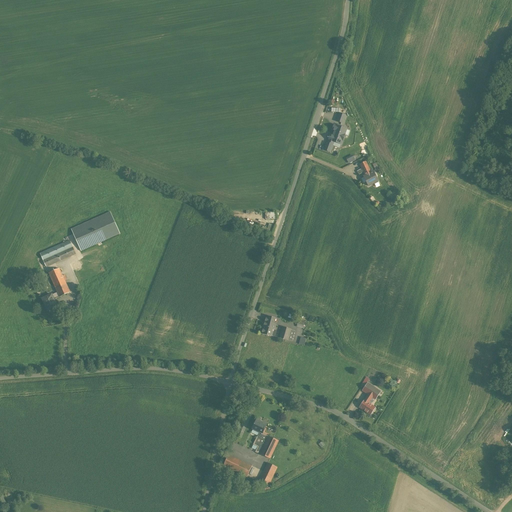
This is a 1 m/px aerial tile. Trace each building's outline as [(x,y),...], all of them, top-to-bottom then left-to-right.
[(339,113),(337,121),(342,123),(345,115),(339,113)] [(344,134),(336,131),(332,141),(341,144),(345,134),(344,134)] [(333,145),(326,143),(324,150),(330,152),(333,145)] [(349,146),(344,148),(348,156),(353,153),(349,146)] [(347,157),(350,163),(357,160),(354,154),(347,157)] [(370,171),(368,166),(362,169),(364,172),(364,173),(363,174),(368,186),(378,181),(373,170),(370,171)] [(82,250),(122,234),(113,211),(73,227),(82,250)] [(70,240),(40,254),(43,260),(73,247),(70,240)] [(73,247),(43,260),(46,267),(76,253),(73,247)] [(88,269),(83,258),(78,260),(84,272),(88,269)] [(84,272),(78,260),(70,264),(80,285),(88,282),(84,272)] [(59,268),(49,273),(57,292),(59,297),(70,292),(65,280),(67,279),(65,275),(63,276),(59,268)] [(52,294),(42,299),(48,311),(57,306),(54,299),(59,297),(57,292),(52,295),(52,294)] [(275,319),(266,316),(262,333),(270,336),(272,329),(274,329),(275,325),(270,324),(271,321),(274,322),(275,319)] [(290,329),(283,327),(280,338),(287,340),(290,330),(290,329)] [(381,392),(368,383),(362,390),(368,394),(373,397),(376,399),(381,392)] [(368,394),(359,407),(371,415),(375,407),(369,403),(373,397),(368,394)] [(266,425),(256,420),(252,429),(260,432),(262,433),(266,425)] [(269,436),(262,433),(260,432),(258,437),(266,441),(269,436)] [(278,441),(269,436),(266,441),(260,454),(270,459),(278,441)] [(266,441),(258,437),(257,437),(253,444),(258,447),(255,452),(260,454),(266,441)] [(252,466),(228,455),(223,466),(247,477),(252,466)] [(277,467),(268,463),(259,482),(268,486),(277,467)]
